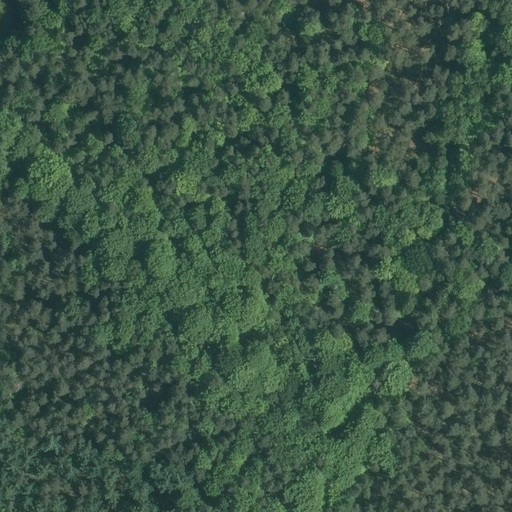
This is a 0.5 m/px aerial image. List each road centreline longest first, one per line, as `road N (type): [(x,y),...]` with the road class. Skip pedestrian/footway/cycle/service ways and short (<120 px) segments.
road 1 (track): [(378,395),(422,338),(511,280)]
road 2 (track): [(314,511),(378,395)]
